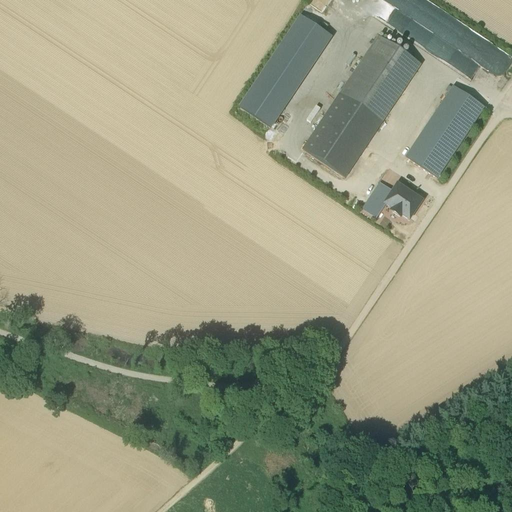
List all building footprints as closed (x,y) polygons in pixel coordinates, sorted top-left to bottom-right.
[(340,0),(379,0),(414,20),(414,11),(415,9),(419,11),(417,14),(421,17),(421,5),(417,5),(411,1),(410,0),(329,0),(338,5),(340,0)] [(238,110),(271,132),(332,40),(299,18),(238,110)] [(302,152),(345,181),(421,68),(378,39),(302,152)] [(452,89),(451,90),(448,95),(404,160),(437,182),(485,111),(452,89)] [(389,193),(393,195),(383,209),(391,214),(390,217),(398,223),(400,220),(409,226),(423,205),(425,206),(427,203),(398,184),(396,187),(394,186),(389,193)] [(389,193),(380,187),(363,212),(376,220),(383,209),(393,195),(389,193)]
